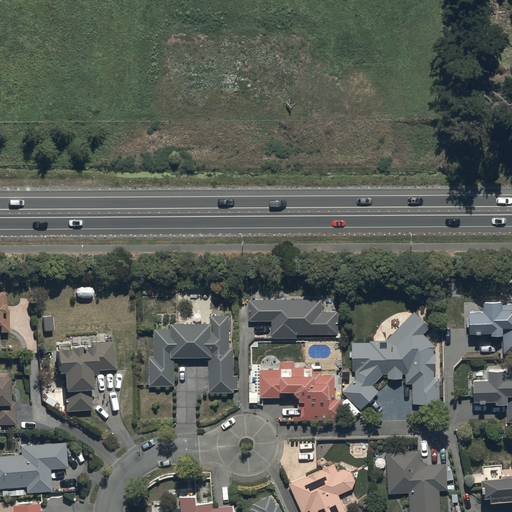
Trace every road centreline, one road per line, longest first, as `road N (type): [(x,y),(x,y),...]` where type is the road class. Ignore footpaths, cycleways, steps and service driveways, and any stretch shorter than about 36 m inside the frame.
road 1 (trunk): [(511,220),(0,223)]
road 2 (trunk): [(0,203),(511,200)]
road 3 (residential): [(108,511),(114,489),(141,458),(246,444)]
